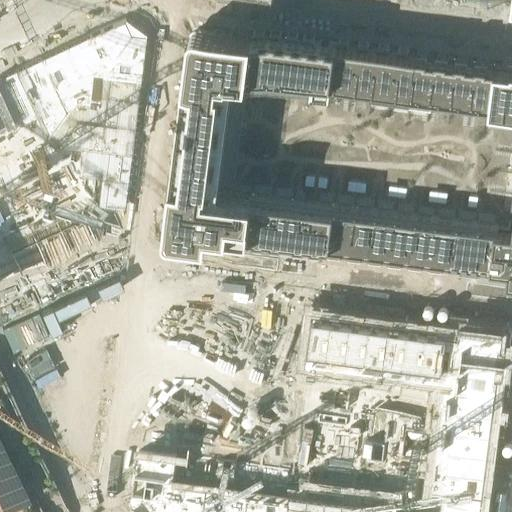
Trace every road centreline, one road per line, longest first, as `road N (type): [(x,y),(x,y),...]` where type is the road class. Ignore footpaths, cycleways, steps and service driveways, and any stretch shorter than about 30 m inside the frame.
road 1 (residential): [(146,256),(511,303)]
road 2 (residential): [(146,256),(175,0)]
road 3 (residential): [(112,511),(146,256)]
road 4 (residential): [(295,0),(486,26)]
road 5 (residential): [(0,323),(146,256)]
